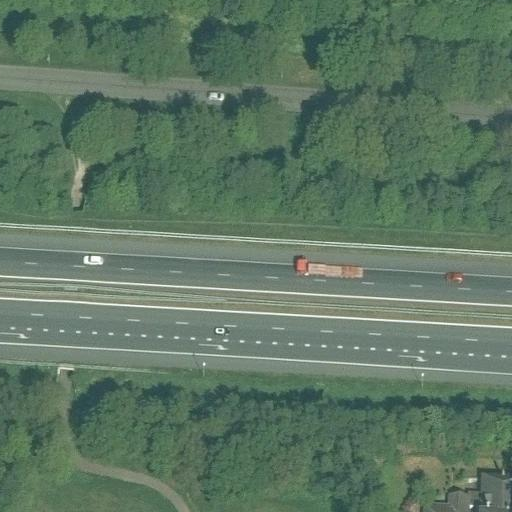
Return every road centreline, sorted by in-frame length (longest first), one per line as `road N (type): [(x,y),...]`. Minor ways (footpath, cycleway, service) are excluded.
road 1 (unclassified): [(511,121),(0,82)]
road 2 (motorway): [(511,290),(0,261)]
road 3 (motorway): [(0,316),(511,345)]
